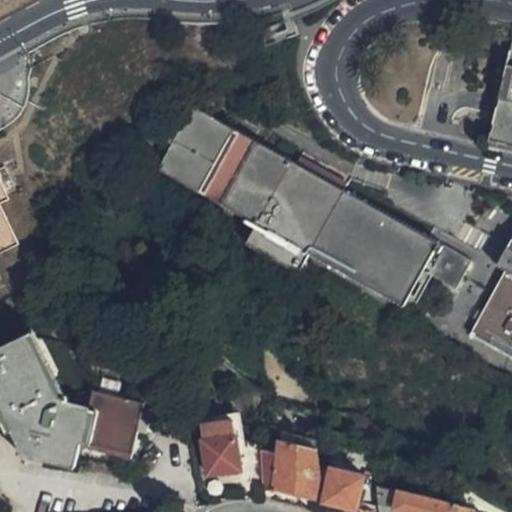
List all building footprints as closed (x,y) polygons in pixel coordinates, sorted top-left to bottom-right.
[(259,25),(266,52),(295,43),(291,32),(285,17),(275,20),(259,25)] [(511,26),(508,25),(498,74),(490,106),(484,139),(511,145),(511,26)] [(248,220),(242,231),(237,241),(289,270),(295,261),(302,251),(396,304),(416,269),(446,285),(450,285),(465,258),(372,205),(291,160),(220,120),(185,101),(169,129),(149,164),(196,191),(225,207),(248,220)] [(0,235),(12,230),(1,204),(11,199),(10,195),(16,192),(5,166),(0,168),(0,235)] [(237,241),(242,231),(232,225),(221,243),(246,257),(293,285),(305,267),(295,261),(289,270),(237,241)] [(0,252),(19,243),(12,230),(0,235),(0,252)] [(511,244),(509,249),(501,246),(491,264),(497,268),(463,331),(511,358),(511,244)] [(69,398),(44,335),(0,353),(0,396),(12,426),(16,427),(23,440),(22,445),(44,450),(45,444),(78,454),(83,439),(132,451),(145,400),(96,387),(92,404),(69,398)] [(263,434),(263,484),(273,487),(276,437),(263,434)] [(240,468),(236,435),(204,439),(209,471),(240,468)] [(273,487),(316,497),(319,479),(318,452),(317,446),(276,437),(273,487)] [(354,505),(367,456),(337,448),(325,498),(354,505)] [(378,491),(379,503),(392,505),(399,476),(376,470),(378,491)] [(456,511),(459,504),(462,491),(399,476),(392,505),(417,511),(456,511)]
